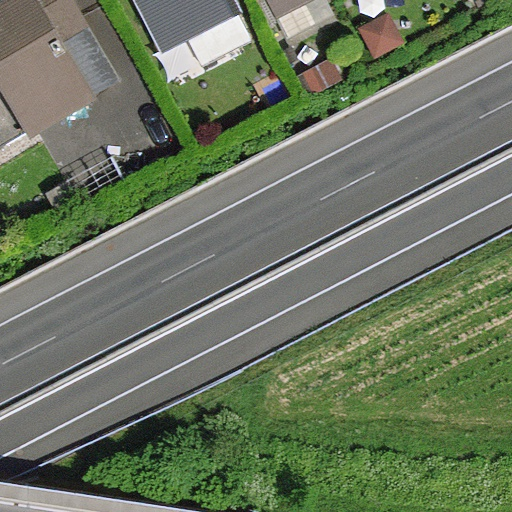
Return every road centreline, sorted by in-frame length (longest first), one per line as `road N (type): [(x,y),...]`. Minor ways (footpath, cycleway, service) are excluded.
road 1 (motorway): [(0,438),(511,175)]
road 2 (motorway): [(511,101),(0,364)]
